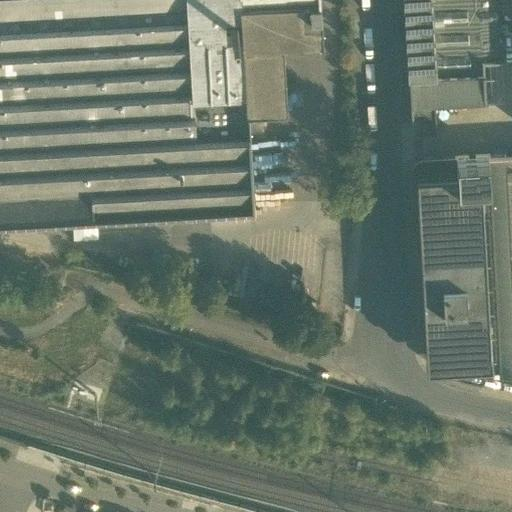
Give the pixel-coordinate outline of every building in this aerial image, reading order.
[(0,0),(0,221),(253,209),(248,112),(285,110),(282,44),(282,42),(279,42),(278,30),(321,28),(320,15),(319,15),(317,0),(0,0)] [(404,0),(409,76),(483,72),(482,58),(500,57),(501,57),(498,0),(404,0)] [(322,42),(321,28),(278,30),(279,42),(282,42),(282,44),(322,42)] [(484,97),(503,96),(500,57),(482,58),(483,72),(484,97)] [(417,129),(435,129),(434,108),(433,100),(455,99),(484,97),(483,72),(409,76),(411,123),(413,127),(417,129)] [(443,109),(456,108),(455,99),(433,100),(434,108),(443,108),(443,109)] [(500,372),(511,371),(511,154),(455,157),(455,169),(456,182),(469,181),(489,180),(500,372)] [(429,171),(430,183),(456,182),(455,169),(429,171)] [(415,171),(415,184),(430,183),(429,171),(415,171)] [(479,373),(500,372),(489,180),(469,181),(479,361),(479,373)] [(469,181),(456,182),(430,183),(415,184),(426,364),(479,361),(469,181)] [(316,276),(238,255),(226,297),(304,320),(316,276)]
